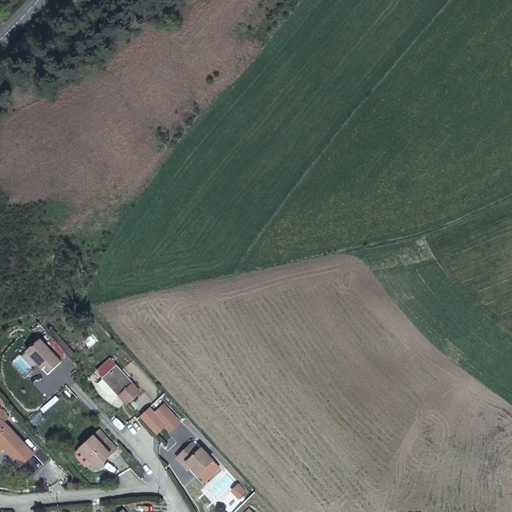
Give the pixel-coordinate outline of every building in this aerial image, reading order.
[(39,340),(26,352),(37,363),(47,374),(60,362),(68,355),(53,337),(44,345),(39,340)] [(26,352),(21,357),(31,368),(32,368),(37,363),(26,352)] [(31,368),(21,357),(20,356),(11,364),(25,378),(34,370),(32,368),(31,368)] [(104,379),(114,390),(127,404),(140,392),(127,379),(130,376),(123,369),(120,372),(109,360),(97,372),(104,379)] [(108,395),(114,390),(104,379),(98,385),(108,395)] [(164,406),(154,415),(165,427),(170,432),(180,423),(164,406)] [(0,409),(0,418),(2,420),(0,421),(0,444),(4,448),(11,456),(23,443),(4,423),(8,418),(0,409)] [(165,427),(154,415),(149,409),(141,416),(157,434),(165,427)] [(99,431),(81,449),(91,460),(97,466),(116,449),(99,431)] [(199,476),(213,461),(200,448),(198,450),(191,443),(176,457),(189,471),(191,468),(199,476)] [(91,460),(81,449),(76,453),(77,457),(85,466),(91,460)] [(219,468),(213,461),(199,476),(204,482),(219,468)] [(238,485),(232,491),(238,498),(244,493),(238,485)]
